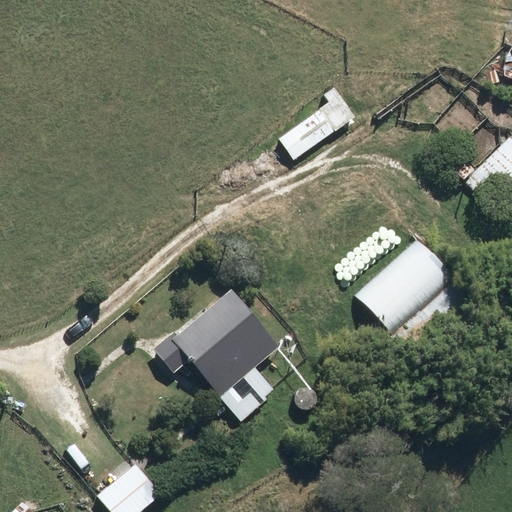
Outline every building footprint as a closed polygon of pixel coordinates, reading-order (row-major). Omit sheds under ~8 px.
[(321,103),(278,137),(295,160),(339,126),(321,103)] [(463,149),(448,164),(492,208),(511,187),(511,136),(481,167),(463,149)] [(476,297),(416,238),(357,299),(416,358),(476,297)] [(233,286),(179,331),(174,325),(152,343),(180,377),(191,367),(241,427),(280,394),(258,367),(283,346),(233,286)] [(136,457),(94,494),(109,511),(143,511),(167,492),(136,457)]
